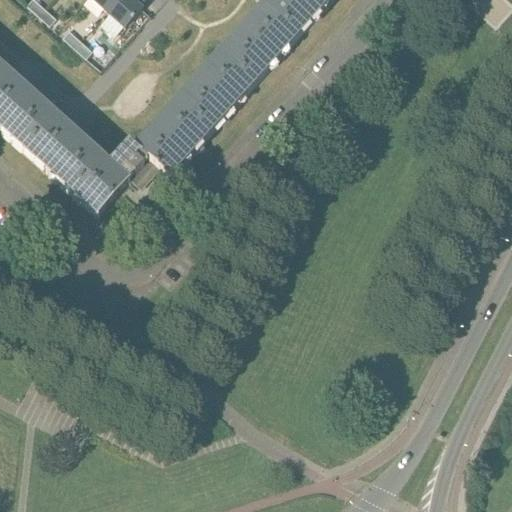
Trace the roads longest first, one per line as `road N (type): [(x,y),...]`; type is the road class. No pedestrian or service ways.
road 1 (residential): [(110,271),(150,264),(388,0)]
road 2 (primary): [(511,262),(435,410),(364,511)]
road 3 (primary): [(433,511),(511,336)]
road 4 (residential): [(110,271),(0,179)]
